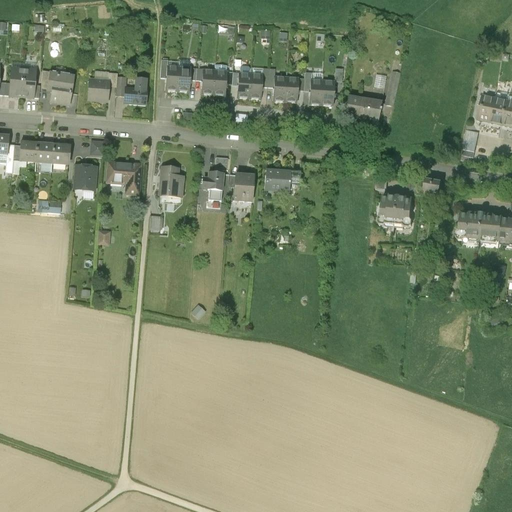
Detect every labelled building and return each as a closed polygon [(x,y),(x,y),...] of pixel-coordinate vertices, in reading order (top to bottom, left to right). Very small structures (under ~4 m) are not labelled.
[(167,70),(168,70),(168,64),(161,64),(160,78),(166,78),(167,70)] [(23,71),(11,70),(9,98),(21,99),(23,71)] [(168,70),(167,70),(166,78),(165,94),(177,95),(179,71),(168,70)] [(341,84),(341,70),(334,70),(333,84),(341,84)] [(35,72),(23,71),(21,99),(33,100),(35,72)] [(191,71),(179,71),(177,95),(190,95),(191,71)] [(40,92),(47,93),(49,74),(43,73),(40,92)] [(214,74),(202,73),(200,97),(212,99),(214,74)] [(63,76),(60,78),(55,78),(56,75),(49,74),(47,93),(51,94),(50,103),(69,106),(73,77),(63,76)] [(227,75),(214,74),(212,99),(225,100),(226,86),(227,75)] [(95,75),(94,83),(107,84),(107,76),(95,75)] [(400,77),(392,75),(384,106),(393,108),(400,77)] [(118,77),(107,76),(107,84),(108,84),(108,92),(117,92),(118,81),(118,77)] [(251,77),(238,76),(237,87),(236,101),(249,102),(251,77)] [(264,78),(251,77),(249,102),(262,103),(263,87),(264,78)] [(385,81),(376,78),(373,91),(382,93),(385,81)] [(287,81),(275,80),(274,87),(273,104),(285,105),(287,81)] [(118,81),(117,92),(124,93),(126,93),(127,82),(118,81)] [(134,81),(132,94),(126,93),(124,93),(123,109),(146,110),(148,93),(146,92),(147,82),(134,81)] [(299,82),(287,81),(285,105),(297,106),(298,92),(299,82)] [(94,83),(89,83),(87,106),(107,107),(108,92),(108,84),(107,84),(94,83)] [(322,84),(309,83),(309,93),(308,108),(321,109),(322,84)] [(334,84),(322,84),(321,109),(333,110),(334,84)] [(483,98),(477,125),(489,128),(496,101),(483,98)] [(359,123),(362,103),(348,101),(344,120),(359,123)] [(496,101),(489,128),(502,131),(508,104),(496,101)] [(382,107),(362,103),(359,123),(378,126),(382,107)] [(511,105),(508,104),(502,131),(511,134),(511,105)] [(479,136),(467,133),(462,158),(473,160),(479,136)] [(9,138),(0,137),(0,156),(7,157),(9,138)] [(102,145),(91,143),(89,159),(100,160),(102,145)] [(35,165),(37,145),(20,144),(19,163),(35,165)] [(52,147),(37,145),(35,165),(51,166),(52,147)] [(69,148),(52,147),(51,166),(68,167),(69,148)] [(215,157),(215,169),(227,170),(227,157),(215,157)] [(141,168),(107,165),(105,186),(125,188),(125,197),(139,198),(141,168)] [(95,170),(75,168),(73,192),(93,194),(95,170)] [(179,172),(161,170),(159,200),(182,202),(184,181),(178,180),(179,172)] [(292,176),(269,174),(267,195),(291,197),(292,176)] [(224,177),(208,175),(207,184),(202,184),(201,192),(222,194),(224,177)] [(256,178),(235,176),(233,201),(254,203),(256,178)] [(387,193),(389,179),(378,178),(376,192),(387,193)] [(418,184),(408,183),(406,195),(416,196),(418,184)] [(441,186),(427,183),(425,195),(431,196),(431,199),(439,200),(439,203),(447,205),(450,193),(440,191),(441,186)] [(412,201),(383,197),(379,227),(409,231),(412,201)] [(456,210),(464,211),(465,199),(458,198),(456,210)] [(40,200),(38,212),(59,215),(60,203),(40,200)] [(500,222),(462,217),(459,240),(497,245),(500,222)] [(163,221),(153,220),(151,234),(162,235),(163,221)] [(511,223),(500,222),(497,245),(511,246),(511,223)] [(109,237),(98,236),(97,249),(108,250),(109,237)]
